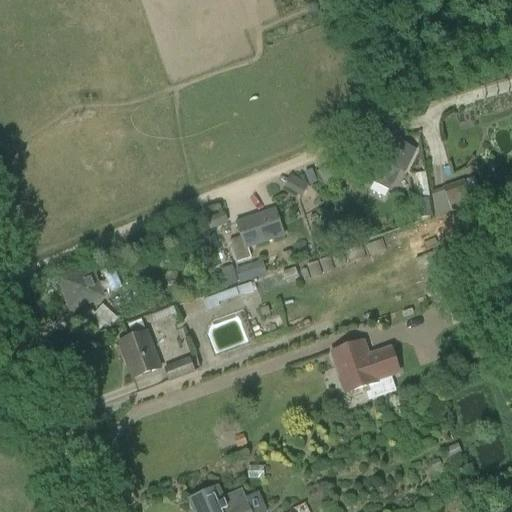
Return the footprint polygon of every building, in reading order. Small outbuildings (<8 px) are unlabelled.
[(388,152),(376,177),(374,180),(376,185),(387,190),(391,188),(400,170),(404,172),(414,152),(397,144),(392,153),(388,152)] [(472,206),(464,181),(443,189),(450,214),(472,206)] [(431,219),(428,200),(410,203),(413,222),(431,219)] [(252,257),(249,250),(284,238),(276,212),(236,225),(240,238),(229,241),(236,262),(252,257)] [(507,290),(511,288),(511,258),(511,255),(497,260),(507,290)] [(75,309),(101,299),(89,268),(59,281),(64,294),(68,293),(75,309)] [(472,315),(482,312),(477,297),(467,300),(463,290),(443,296),(452,324),(472,317),(472,315)] [(133,381),(160,370),(146,334),(119,344),(133,381)] [(376,383),(401,374),(392,346),(367,355),(363,343),(332,354),(339,375),(343,374),(350,395),(377,386),(376,383)] [(168,385),(195,374),(189,359),(163,370),(168,385)] [(267,511),(259,494),(244,500),(241,492),(223,500),(219,489),(189,502),(193,511),(267,511)]
